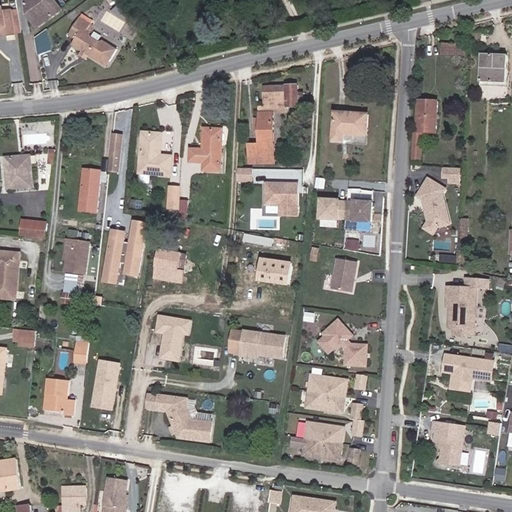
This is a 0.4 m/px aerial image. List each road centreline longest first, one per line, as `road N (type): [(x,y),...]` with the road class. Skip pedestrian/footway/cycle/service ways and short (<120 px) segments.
road 1 (residential): [(409,23),(382,489)]
road 2 (residential): [(382,489),(0,430)]
road 3 (tertiary): [(0,109),(95,101),(309,48)]
road 4 (residential): [(511,504),(382,489)]
